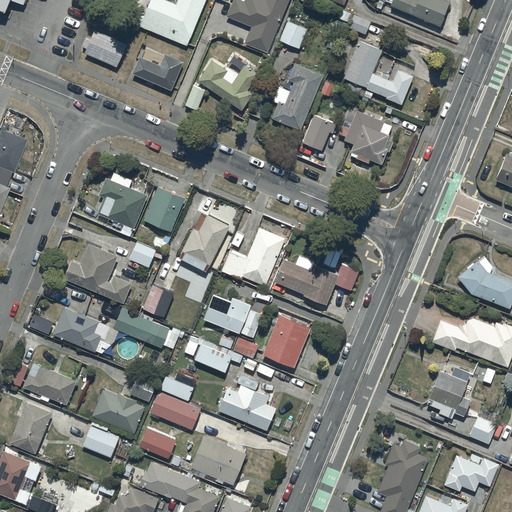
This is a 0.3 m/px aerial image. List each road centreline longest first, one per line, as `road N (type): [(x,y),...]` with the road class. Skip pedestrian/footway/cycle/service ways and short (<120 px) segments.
road 1 (residential): [(408,237),(88,105)]
road 2 (residential): [(408,237),(295,511)]
road 3 (residential): [(88,105),(0,317)]
road 4 (residential): [(507,0),(427,193)]
